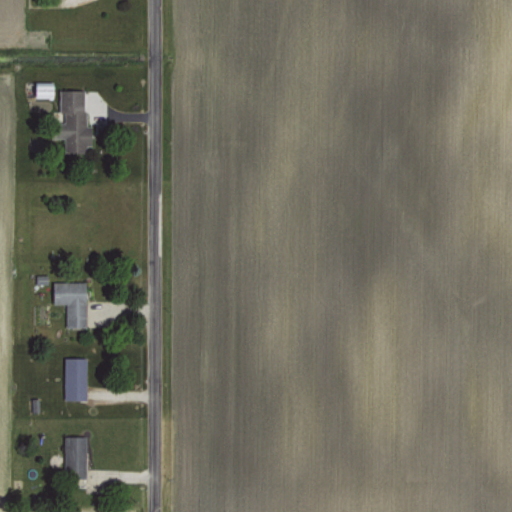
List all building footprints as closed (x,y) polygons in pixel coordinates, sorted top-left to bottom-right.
[(50,81),(31,80),(30,97),(50,97),(50,81)] [(56,89),(57,111),(61,111),(61,121),(51,121),(52,137),(61,136),(62,152),(82,152),(82,144),(89,144),(89,124),(83,124),(82,88),(56,89)] [(83,280),(49,281),(50,302),(63,302),(63,326),(84,325),(83,280)] [(84,356),(62,356),(61,398),(83,398),(84,356)] [(83,435),(60,435),(59,472),(71,472),(71,477),(83,477),(83,435)] [(115,468),(84,468),(84,479),(86,479),(86,491),(106,492),(106,482),(115,482),(115,468)]
